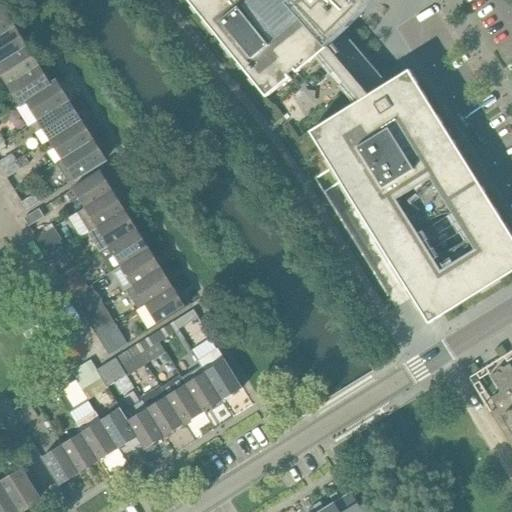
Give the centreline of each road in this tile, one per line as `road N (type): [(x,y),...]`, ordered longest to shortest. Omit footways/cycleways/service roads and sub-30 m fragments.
road 1 (residential): [(511,183),(412,18),(412,0)]
road 2 (unclassified): [(188,511),(320,427)]
road 3 (residential): [(80,348),(7,224)]
road 4 (residential): [(511,311),(392,385)]
